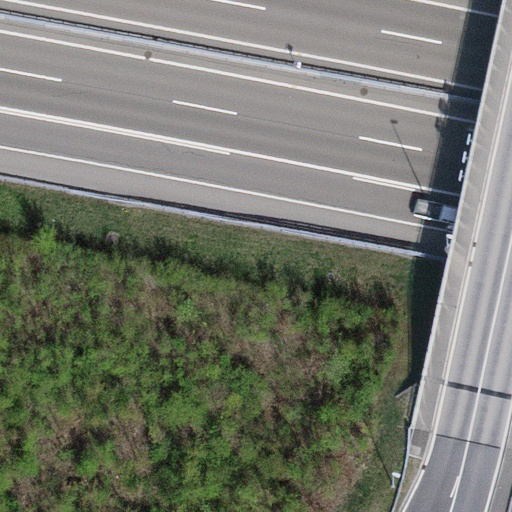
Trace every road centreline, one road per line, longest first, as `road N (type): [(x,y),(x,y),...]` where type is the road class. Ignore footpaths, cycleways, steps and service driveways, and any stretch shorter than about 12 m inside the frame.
road 1 (motorway): [(176,104),(511,170)]
road 2 (motorway): [(511,57),(220,0)]
road 3 (secondary): [(467,440),(511,235)]
road 4 (motorway): [(0,72),(176,104)]
road 5 (motorway): [(0,97),(176,104)]
